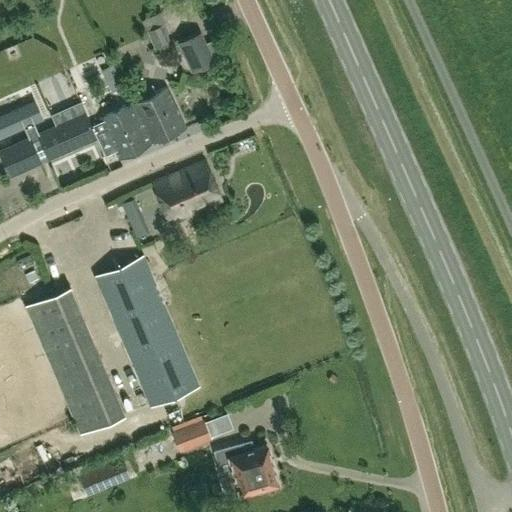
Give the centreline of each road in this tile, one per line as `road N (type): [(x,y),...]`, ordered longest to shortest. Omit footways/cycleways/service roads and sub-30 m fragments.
road 1 (secondary): [(511,435),(328,0)]
road 2 (unclassified): [(481,502),(420,333),(356,213),(328,184)]
road 3 (unclassified): [(437,511),(396,368),(328,184)]
road 4 (unclassified): [(0,234),(291,103)]
road 5 (unclassified): [(408,0),(511,226)]
